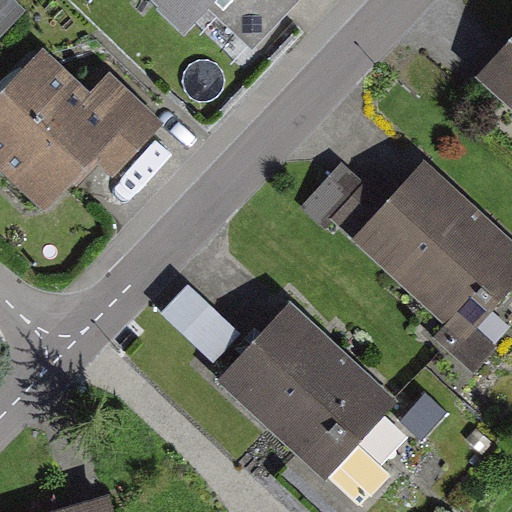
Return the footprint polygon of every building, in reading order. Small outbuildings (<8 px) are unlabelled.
[(233,0),(152,0),(197,40),(233,0)] [(96,93),(46,50),(0,104),(0,162),(60,213),(107,157),(124,171),(166,122),(111,76),(96,93)] [(511,110),(511,78),(496,96),(511,110)] [(318,216),(360,243),(406,173),(364,146),(318,216)] [(481,351),(511,317),(511,239),(437,169),(367,244),(481,351)] [(215,363),(243,335),(194,286),(167,313),(215,363)] [(339,497),(421,410),(307,304),(226,390),(339,497)] [(106,511),(103,500),(63,511),(106,511)]
